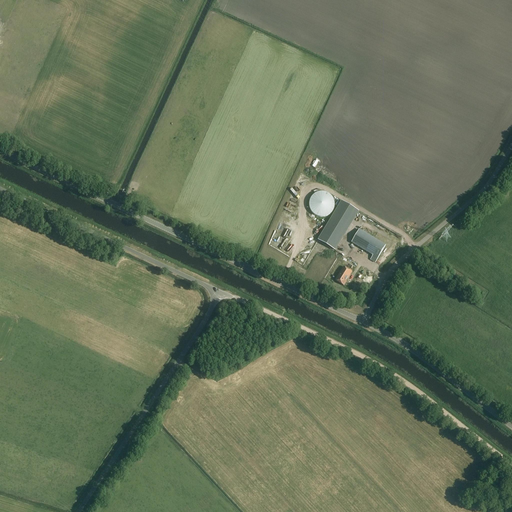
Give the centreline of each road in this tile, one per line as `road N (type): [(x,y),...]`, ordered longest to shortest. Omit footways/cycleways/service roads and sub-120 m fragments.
road 1 (unclassified): [(77,511),(218,292),(0,188)]
road 2 (tertiary): [(363,321),(0,150)]
road 3 (track): [(218,292),(382,367),(511,465)]
road 4 (unclassified): [(363,321),(392,268),(479,194),(511,146)]
road 5 (tertiary): [(511,426),(363,321)]
